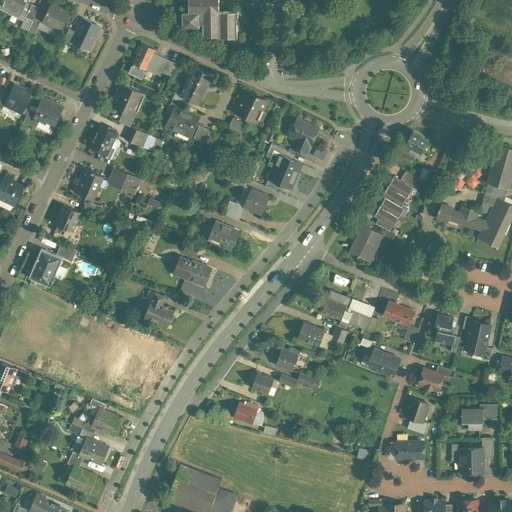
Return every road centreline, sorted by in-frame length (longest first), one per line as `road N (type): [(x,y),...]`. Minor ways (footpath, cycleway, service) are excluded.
road 1 (secondary): [(379,123),(357,178),(220,342),(180,403),(127,511)]
road 2 (residential): [(356,90),(274,85),(130,19)]
